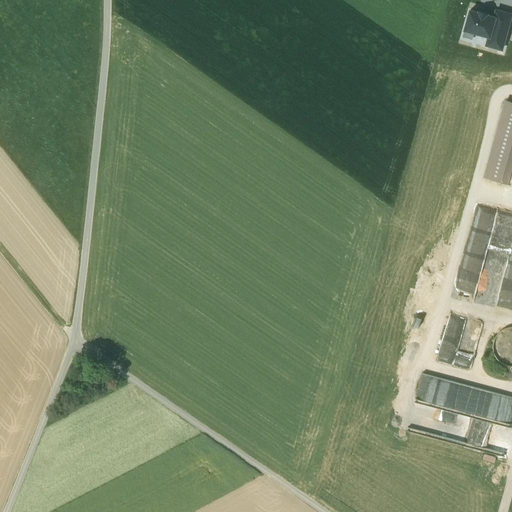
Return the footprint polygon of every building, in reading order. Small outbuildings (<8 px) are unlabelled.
[(490,37),(496,17),(494,17),(487,15),(487,13),(477,11),(477,12),(470,10),(464,30),(488,37),(490,37)] [(486,45),(502,50),(511,14),(496,10),(494,17),(496,17),(490,37),(488,37),(486,45)] [(485,178),(505,183),(511,156),(511,101),(507,100),(485,178)] [(401,365),(411,367),(433,288),(423,285),(401,365)] [(452,320),(463,324),(466,316),(455,311),(452,320)] [(511,326),(505,328),(498,333),(494,339),(492,347),(494,355),(498,361),(505,365),(511,366),(511,326)] [(438,360),(453,365),(461,338),(446,334),(438,360)] [(414,401),(408,430),(476,443),(481,414),(414,401)] [(502,443),(499,450),(505,453),(509,447),(502,443)]
